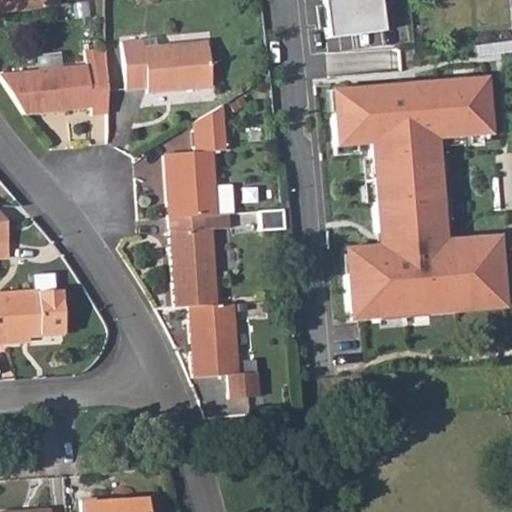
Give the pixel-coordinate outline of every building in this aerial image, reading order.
[(0,0),(0,14),(28,10),(26,0),(0,0)] [(43,0),(26,0),(28,10),(44,8),(43,0)] [(330,0),(334,32),(382,26),(378,0),(330,0)] [(139,41),(119,43),(123,90),(144,88),(144,92),(209,87),(206,42),(140,48),(139,41)] [(102,65),(101,50),(81,52),(83,67),(0,74),(0,83),(20,117),(88,110),(88,117),(103,116),(102,65)] [(386,69),(400,70),(401,51),(387,50),(386,69)] [(491,78),(334,89),(339,150),(375,147),(383,247),(352,250),(357,318),(511,306),(511,279),(508,230),(453,234),(447,140),(495,137),(491,78)] [(170,202),(163,202),(164,218),(213,215),(209,151),(223,150),(219,105),(189,123),(191,153),(168,154),(170,202)] [(168,154),(161,154),(163,202),(170,202),(168,154)] [(279,211),(255,212),(256,232),(281,231),(279,211)] [(213,215),(164,218),(169,307),(185,307),(213,305),(208,230),(224,229),(223,214),(213,215)] [(33,272),(33,287),(55,288),(55,272),(33,272)] [(58,291),(0,295),(0,344),(3,344),(3,338),(25,337),(61,335),(58,291)] [(213,305),(185,307),(189,378),(223,376),(234,375),(230,304),(213,305)] [(234,375),(223,376),(224,400),(255,398),(253,374),(234,375)] [(96,505),(96,500),(79,501),(79,511),(141,511),(141,502),(121,504),(96,505)]
